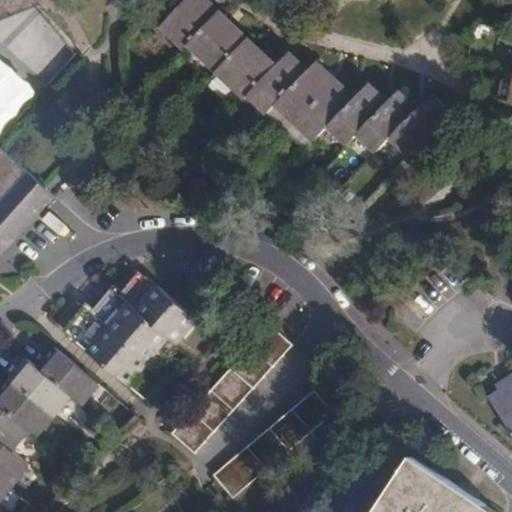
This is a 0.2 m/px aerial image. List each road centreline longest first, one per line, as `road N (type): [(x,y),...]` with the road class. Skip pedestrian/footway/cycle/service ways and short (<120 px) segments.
road 1 (residential): [(0,325),(129,243),(215,236),(293,277),(396,377)]
road 2 (residential): [(248,0),(269,18),(431,68),(469,91)]
road 3 (residential): [(503,337),(503,277),(490,223),(499,180),(511,169)]
road 4 (unclassified): [(419,402),(307,473),(287,511)]
road 5 (residential): [(419,402),(511,491)]
